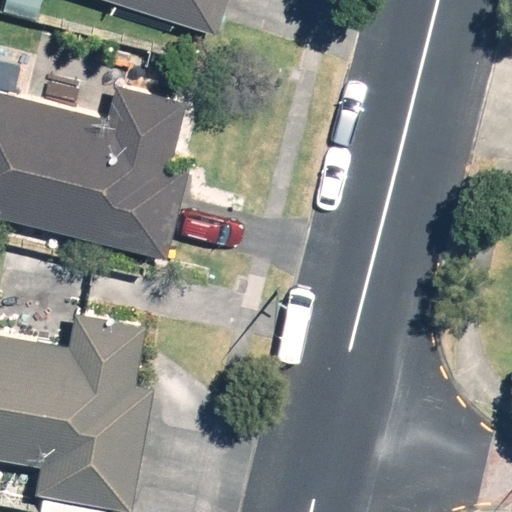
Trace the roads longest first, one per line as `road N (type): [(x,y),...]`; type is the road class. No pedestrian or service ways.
road 1 (residential): [(440,0),(339,414)]
road 2 (residential): [(339,414),(511,462)]
